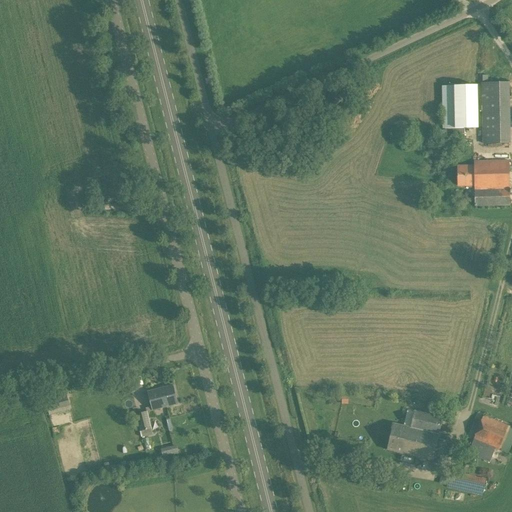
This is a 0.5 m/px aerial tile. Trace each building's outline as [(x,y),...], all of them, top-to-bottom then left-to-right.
[(507,83),(482,84),(483,144),(508,143),(507,83)] [(444,85),(445,135),(464,135),(464,131),(480,131),(479,84),(444,85)] [(509,206),(508,161),(474,162),(475,166),(458,166),(458,186),(474,186),(475,206),(509,206)] [(89,207),(101,203),(99,196),(87,199),(89,207)] [(153,410),(177,403),(173,386),(148,392),(153,410)] [(50,415),(71,410),(66,393),(46,398),(50,415)] [(145,408),(146,412),(136,415),(140,431),(141,431),(142,437),(152,434),(152,435),(169,431),(170,433),(172,433),(171,428),(173,428),(170,419),(167,420),(167,424),(151,428),(149,417),(154,416),(151,406),(145,408)] [(432,460),(442,418),(415,411),(411,428),(393,423),(387,450),(432,460)] [(508,453),(511,443),(511,429),(509,428),(510,426),(484,416),(481,421),(474,435),(473,440),(468,453),(489,462),(495,450),(499,451),(500,450),(508,453)] [(452,474),(449,488),(483,496),(486,481),(452,474)] [(397,490),(398,480),(379,476),(377,486),(397,490)]
